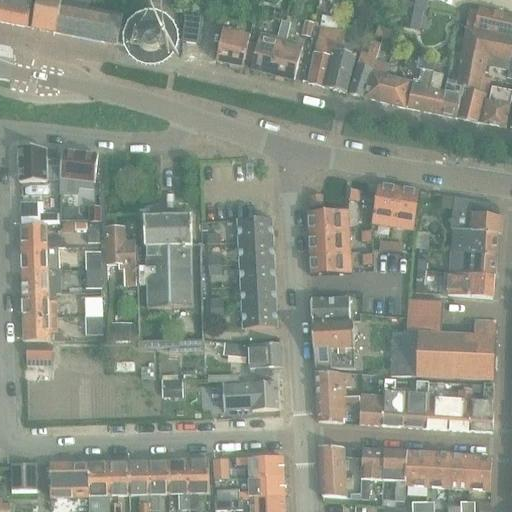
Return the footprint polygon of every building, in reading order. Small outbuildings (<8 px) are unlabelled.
[(0,23),(27,28),(32,0),(3,0),(0,20),(0,23)] [(122,16),(97,11),(88,9),(89,0),(36,0),(31,29),(77,38),(116,46),(119,28),(122,16)] [(406,0),(404,10),(425,14),(427,0),(406,0)] [(466,31),(511,37),(511,17),(479,11),(479,13),(470,11),(466,31)] [(185,17),(182,44),(200,46),(203,20),(185,17)] [(324,89),(339,21),(322,17),(318,36),(308,85),(324,89)] [(339,21),(324,89),(346,94),(355,56),(342,52),(345,34),(338,33),(341,21),(339,21)] [(136,31),(119,28),(116,46),(136,49),(137,50),(137,51),(139,53),(141,55),(143,56),(146,57),(149,57),(151,57),(154,57),(156,56),(159,55),(162,53),(163,51),(165,49),(167,46),(168,44),(168,41),(168,39),(168,36),(167,35),(167,33),(165,30),(163,27),(161,26),(159,24),(157,23),(155,22),(152,22),(150,22),(148,22),(145,23),(143,23),(140,25),(139,26),(136,29),(136,31)] [(216,63),(217,63),(243,69),(245,60),(248,43),(250,37),(232,33),(233,26),(217,22),(213,42),(220,43),(216,63)] [(281,22),(279,31),(288,33),(290,24),(281,22)] [(304,22),(301,36),(309,38),(313,25),(304,22)] [(378,27),(374,38),(388,42),(392,32),(378,27)] [(251,71),(273,76),(282,41),(286,42),(288,33),(279,31),(277,40),(260,36),(257,45),(248,43),(245,60),(253,62),(251,71)] [(511,52),(511,37),(466,31),(462,52),(510,62),(511,52)] [(303,46),(286,42),(282,41),(273,76),(295,81),(303,46)] [(364,99),(375,62),(380,46),(373,44),(369,56),(361,54),(357,66),(350,95),(364,99)] [(511,62),(510,62),(462,52),(455,84),(454,88),(464,90),(480,92),(483,79),(484,74),(488,75),(489,69),(508,72),(507,79),(511,80),(511,62)] [(418,61),(416,72),(421,73),(428,74),(431,75),(433,64),(418,61)] [(379,103),(389,65),(375,62),(364,99),(379,103)] [(393,107),(399,81),(387,78),(390,66),(389,65),(379,103),(393,107)] [(418,89),(413,88),(407,111),(422,114),(431,75),(428,74),(421,73),(418,89)] [(438,117),(443,94),(439,94),(442,77),(431,75),(422,114),(438,117)] [(483,94),(478,125),(505,130),(511,95),(511,93),(492,90),(489,103),(485,102),(486,97),(487,97),(490,81),(483,79),(480,92),(480,93),(483,94)] [(399,81),(393,107),(407,111),(413,88),(412,88),(412,84),(399,81)] [(462,99),(464,90),(454,88),(455,84),(452,83),(451,87),(454,88),(452,96),(443,94),(438,117),(455,120),(459,99),(462,99)] [(480,93),(480,92),(464,90),(462,99),(459,99),(455,120),(478,125),(483,94),(480,93)] [(60,152),(19,147),(20,185),(48,184),(48,168),(48,159),(59,160),(60,152)] [(99,156),(64,152),(62,170),(61,181),(96,185),(99,156)] [(62,170),(48,168),(48,184),(61,184),(61,181),(62,170)] [(399,190),(378,186),(371,225),(393,228),(399,190)] [(399,190),(393,228),(414,232),(421,193),(399,190)] [(349,203),(358,205),(360,193),(350,191),(349,203)] [(311,197),(311,209),(323,208),(322,197),(311,197)] [(493,204),(476,201),(456,198),(452,229),(458,230),(498,235),(502,235),(504,219),(499,218),(499,214),(500,212),(499,211),(498,208),(497,207),(495,205),(493,204)] [(22,204),(22,227),(44,226),(44,225),(44,204),(22,204)] [(89,209),(89,223),(89,224),(101,224),(101,208),(89,209)] [(349,233),(348,212),(308,214),(309,236),(349,233)] [(193,247),(192,219),(145,219),(145,247),(146,247),(147,309),(193,308),(192,247),(193,247)] [(239,245),(273,243),(272,220),(238,222),(239,245)] [(88,231),(88,243),(101,243),(101,224),(89,224),(89,223),(64,225),(64,232),(88,231)] [(23,251),(58,249),(67,249),(66,240),(48,240),(47,225),(44,225),(44,226),(22,227),(23,251)] [(124,229),(107,229),(107,266),(120,266),(120,270),(125,270),(125,287),(136,287),(136,242),(125,243),(124,229)] [(451,252),(456,252),(496,256),(498,235),(458,230),(456,248),(451,248),(451,252)] [(350,254),(349,233),(309,236),(310,256),(350,254)] [(362,245),(372,244),(371,233),(362,233),(362,245)] [(415,234),(413,250),(429,252),(430,236),(415,234)] [(207,236),(208,246),(221,245),(220,236),(207,236)] [(379,254),(391,255),(392,241),(380,240),(379,254)] [(392,241),(391,255),(403,255),(404,242),(392,241)] [(240,266),(274,265),(273,243),(239,245),(240,266)] [(58,249),(23,251),(23,274),(56,273),(56,271),(49,271),(48,261),(59,261),(58,249)] [(449,274),(495,277),(496,256),(456,252),(455,271),(450,270),(449,274)] [(86,272),(102,272),(101,253),(86,254),(86,272)] [(352,276),(350,254),(310,256),(311,278),(352,276)] [(363,268),(373,268),(372,256),(363,256),(363,268)] [(209,267),(222,267),(221,258),(208,258),(209,267)] [(417,271),(427,272),(428,262),(418,261),(417,271)] [(241,288),(275,286),(274,265),(240,266),(241,288)] [(222,267),(209,267),(209,276),(222,275),(222,267)] [(427,272),(417,271),(415,295),(420,295),(421,287),(425,287),(427,272)] [(102,272),(86,272),(87,291),(102,291),(102,272)] [(56,273),(23,274),(24,297),(56,296),(56,273)] [(495,277),(449,274),(448,296),(493,299),(495,277)] [(242,309),(276,307),(275,286),(241,288),(242,309)] [(56,296),(24,297),(25,320),(57,319),(56,296)] [(85,318),(103,317),(102,299),(85,300),(85,308),(85,318)] [(350,300),(312,301),(312,323),(351,322),(350,300)] [(394,334),(391,377),(416,378),(494,382),(497,326),(475,325),(475,337),(442,336),(443,304),(409,300),(408,334),(394,334)] [(211,310),(224,310),(223,301),(210,301),(211,310)] [(243,331),(277,329),(276,307),(242,309),(243,331)] [(85,308),(71,308),(71,318),(85,318),(85,308)] [(224,310),(211,310),(211,319),(224,319),(224,310)] [(103,317),(85,318),(86,338),(103,337),(103,317)] [(57,319),(25,320),(25,343),(65,342),(65,331),(57,331),(57,319)] [(354,337),(357,335),(357,328),(354,326),(353,323),(313,325),(314,349),(315,349),(316,369),(356,371),(355,351),(354,337)] [(131,324),(113,324),(113,342),(131,342),(131,324)] [(205,342),(138,343),(138,351),(178,350),(178,353),(205,353),(205,342)] [(271,369),(282,369),(281,345),(250,347),(225,344),(223,356),(249,359),(250,370),(256,370),(256,379),(271,379),(271,369)] [(27,362),(53,361),(53,346),(26,346),(27,362)] [(195,372),(183,372),(183,381),(195,381),(195,372)] [(317,400),(346,399),(346,388),(351,388),(351,375),(316,373),(317,400)] [(404,429),(406,398),(405,398),(405,394),(395,394),(396,381),(385,381),(384,397),(382,427),(404,429)] [(180,382),(160,382),(160,400),(180,400),(180,382)] [(406,398),(404,429),(426,430),(428,400),(429,384),(417,383),(417,399),(406,398)] [(237,386),(221,387),(222,405),(223,414),(230,413),(280,411),(279,384),(237,386)] [(472,403),(470,433),(493,434),(494,386),(487,386),(487,404),(472,403)] [(450,401),(448,431),(470,433),(472,403),(471,403),(472,393),(459,392),(459,402),(450,401)] [(350,399),(346,399),(317,400),(318,423),(342,425),(342,420),(347,420),(347,413),(360,413),(359,395),(350,396),(350,399)] [(360,426),(382,427),(384,397),(362,396),(360,426)] [(448,431),(450,401),(428,400),(426,430),(448,431)] [(345,457),(362,459),(363,450),(320,447),(322,497),(347,499),(345,457)] [(365,489),(365,481),(383,482),(386,451),(363,450),(362,459),(361,481),(360,502),(369,502),(370,489),(365,489)] [(386,451),(383,482),(397,483),(395,503),(395,510),(399,510),(404,510),(404,503),(405,487),(407,453),(386,451)] [(405,487),(428,488),(430,454),(407,453),(405,487)] [(428,488),(448,490),(450,456),(430,454),(428,488)] [(448,490),(469,491),(471,457),(450,456),(448,490)] [(469,491),(490,493),(492,458),(471,457),(469,491)] [(283,458),(237,460),(238,467),(249,466),(249,480),(284,479),(283,458)] [(227,460),(213,460),(213,479),(227,478),(227,460)] [(169,462),(169,496),(180,496),(180,511),(182,511),(190,511),(191,510),(189,461),(169,462)] [(189,461),(191,510),(199,510),(199,495),(209,495),(209,461),(189,461)] [(150,511),(151,511),(149,462),(129,463),(130,497),(139,497),(139,511),(150,511)] [(149,462),(151,511),(160,511),(159,496),(169,496),(169,462),(149,462)] [(109,511),(108,463),(88,464),(89,498),(89,511),(109,511)] [(117,498),(130,497),(129,463),(108,463),(109,511),(121,511),(121,506),(117,506),(117,498)] [(37,489),(37,464),(12,464),(13,489),(37,489)] [(89,498),(88,464),(51,465),(51,499),(89,498)] [(217,502),(285,499),(284,479),(249,480),(250,493),(239,494),(239,491),(217,493),(217,502)] [(243,508),(251,508),(250,511),(285,511),(285,499),(217,502),(215,503),(215,511),(217,511),(243,511),(243,508)]
